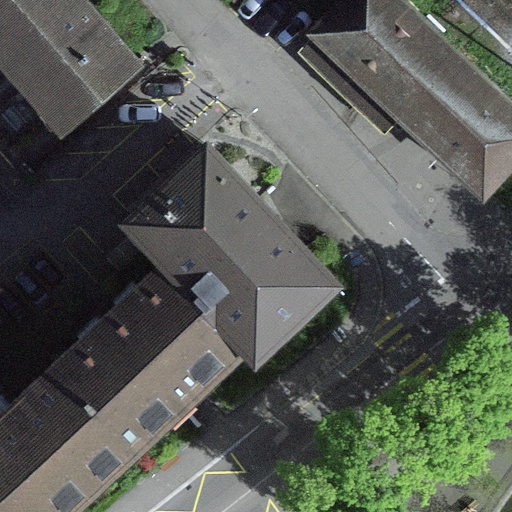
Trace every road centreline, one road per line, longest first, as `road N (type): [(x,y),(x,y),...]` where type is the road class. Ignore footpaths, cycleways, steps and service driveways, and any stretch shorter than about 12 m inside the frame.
road 1 (residential): [(471,311),(178,0)]
road 2 (residential): [(471,311),(222,511)]
